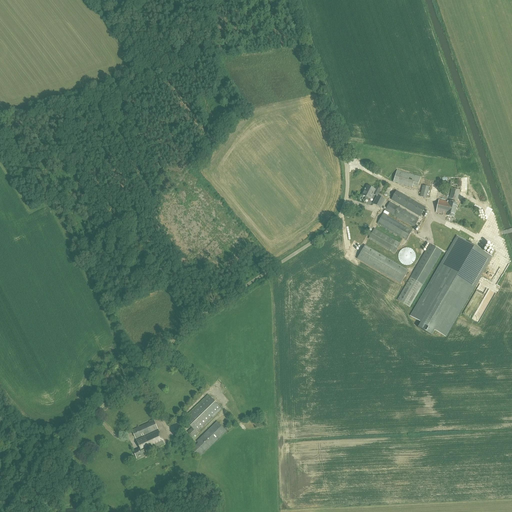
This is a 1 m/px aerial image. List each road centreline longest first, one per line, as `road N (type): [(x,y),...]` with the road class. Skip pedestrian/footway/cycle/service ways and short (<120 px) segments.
road 1 (unclassified): [(15,511),(68,439),(187,325),(339,216),(346,163),(289,0)]
road 2 (track): [(0,117),(142,371)]
road 3 (track): [(77,130),(69,148),(99,223),(133,209),(187,325)]
road 4 (track): [(297,22),(223,50),(77,130)]
